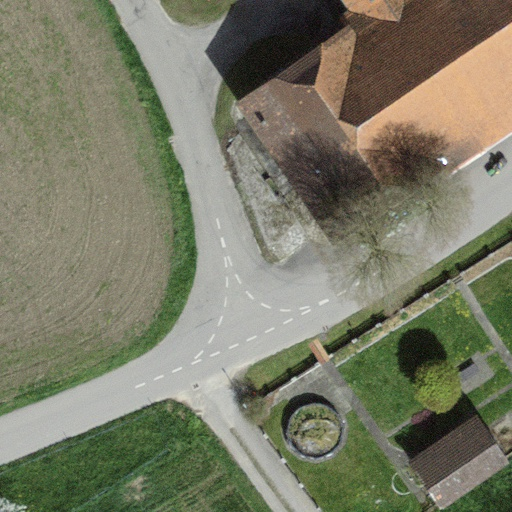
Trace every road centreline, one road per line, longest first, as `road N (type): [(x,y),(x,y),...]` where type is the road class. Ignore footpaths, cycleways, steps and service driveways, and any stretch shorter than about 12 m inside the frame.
road 1 (unclassified): [(145,0),(254,332)]
road 2 (unclassified): [(511,180),(395,264),(254,332)]
road 3 (unclassified): [(254,332),(0,442)]
road 4 (track): [(195,360),(210,398),(298,511)]
